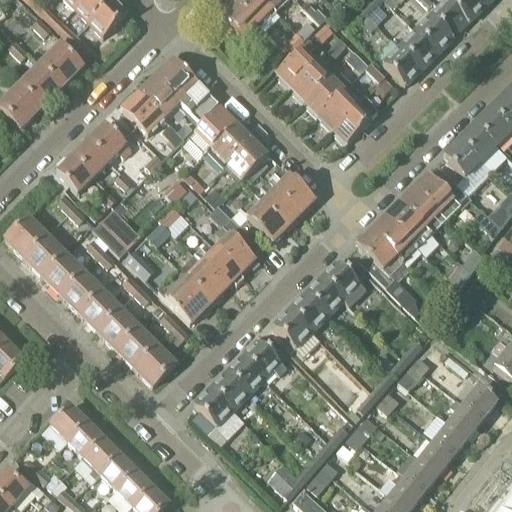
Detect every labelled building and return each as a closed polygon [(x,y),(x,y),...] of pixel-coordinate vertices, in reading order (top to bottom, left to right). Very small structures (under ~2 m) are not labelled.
[(29,0),(19,0),(18,1),(34,16),(40,10),(29,0)] [(57,0),(69,11),(80,0),(57,0)] [(105,0),(80,0),(69,11),(85,27),(108,3),(105,0)] [(255,0),(234,0),(229,6),(255,31),(271,15),(255,0)] [(285,0),(255,0),(271,15),(285,0)] [(375,0),(373,0),(359,14),(376,30),(381,36),(390,28),(383,21),(390,14),(375,0)] [(375,0),(390,14),(404,0),(375,0)] [(422,0),(412,0),(425,13),(431,8),(422,0)] [(471,0),(449,0),(436,13),(456,33),(463,26),(466,28),(483,12),(471,0)] [(494,0),(471,0),(483,12),(494,0)] [(108,3),(85,27),(101,43),(125,19),(108,3)] [(255,31),(229,6),(213,22),(248,57),(259,47),(256,44),(262,38),(255,31)] [(40,10),(34,16),(50,31),(56,25),(40,10)] [(347,23),(354,15),(349,10),(341,17),(347,23)] [(456,33),(436,13),(412,37),(435,59),(451,43),(448,41),(456,33)] [(376,30),(359,14),(343,30),(351,38),(360,28),(369,37),(376,30)] [(30,31),(41,43),(49,35),(37,24),(30,31)] [(72,40),(56,25),(50,31),(66,46),(72,40)] [(294,38),(301,46),(313,35),(305,27),(294,38)] [(320,43),(329,35),(324,30),(316,38),(320,43)] [(435,59),(412,37),(407,32),(392,48),(397,53),(419,75),(435,59)] [(301,46),(294,38),(277,55),(285,62),(301,46)] [(89,56),(72,40),(66,46),(83,62),(89,56)] [(338,45),(330,53),(336,59),(344,51),(338,45)] [(5,53),(18,67),(26,60),(13,46),(5,53)] [(253,62),(263,72),(278,56),(269,46),(253,62)] [(313,69),(313,68),(306,62),(313,55),(305,48),(274,79),(279,84),(277,86),(285,94),(287,92),(289,94),(313,69)] [(41,66),(37,70),(59,93),(64,88),(80,73),(57,50),(41,66)] [(419,75),(397,53),(380,69),(402,92),(419,75)] [(352,58),(341,69),(346,74),(357,63),(352,58)] [(313,69),(289,94),(293,98),(291,100),(299,108),(301,106),(302,108),(327,83),(320,76),(327,69),(319,62),(313,68),(313,69)] [(170,65),(153,82),(179,107),(177,109),(197,129),(216,110),(170,65)] [(37,70),(16,91),(39,113),(59,93),(37,70)] [(383,83),(369,70),(363,75),(377,89),(383,83)] [(327,83),(302,108),(306,112),(304,114),(313,122),(315,120),(316,122),(347,90),(341,83),(333,76),(327,83)] [(179,107),(153,82),(137,98),(162,124),(177,109),(179,107)] [(381,102),(391,92),(383,84),(372,93),(381,102)] [(347,90),(316,122),(321,126),(319,128),(327,136),(329,134),(330,135),(355,110),(348,103),(354,97),(347,90)] [(511,90),(503,99),(511,108),(511,90)] [(16,91),(0,107),(0,115),(19,134),(39,113),(16,91)] [(162,124),(137,98),(120,115),(145,141),(162,124)] [(511,108),(503,99),(488,115),(509,136),(511,132),(511,108)] [(355,110),(330,135),(335,140),(333,142),(341,150),(343,148),(345,150),(376,118),(368,111),(361,103),(355,110)] [(210,157),(235,132),(217,114),(192,139),(192,140),(185,147),(201,162),(208,155),(210,157)] [(509,136),(488,115),(472,130),(493,151),(509,136)] [(103,129),(86,146),(108,167),(116,159),(121,164),(129,155),(103,129)] [(184,129),(174,138),(182,145),(191,136),(184,129)] [(493,151),(472,130),(457,146),(478,167),(493,151)] [(182,145),(174,138),(168,131),(160,138),(174,152),(182,145)] [(252,149),(235,132),(210,157),(227,174),(252,149)] [(86,146),(70,162),(92,183),(108,167),(86,146)] [(478,167),(457,146),(441,162),(453,174),(448,179),(457,188),(478,167)] [(265,162),(252,149),(227,174),(240,187),(244,182),(249,187),(266,171),(261,166),(265,162)] [(124,184),(130,190),(133,193),(160,166),(154,161),(136,178),(133,175),(124,184)] [(92,183),(70,162),(54,178),(75,199),(92,183)] [(273,195),(298,220),(299,219),(301,221),(309,212),(307,210),(312,206),(280,174),(273,181),(280,188),(273,195)] [(411,195),(443,227),(457,213),(460,216),(469,207),(437,174),(428,183),(426,181),(420,186),(419,184),(410,192),(412,194),(411,195)] [(130,190),(124,184),(118,179),(112,185),(123,196),(130,190)] [(172,209),(185,196),(175,187),(162,199),(172,209)] [(298,220),(273,195),(266,189),(259,195),(266,202),(259,209),(284,233),(287,235),(295,226),(293,224),(298,220)] [(213,212),(223,204),(213,194),(204,202),(213,212)] [(115,206),(103,195),(97,201),(109,213),(115,206)] [(443,227),(411,195),(407,199),(405,197),(396,206),(398,208),(397,209),(429,240),(443,227)] [(509,214),(511,211),(511,204),(509,201),(503,207),(509,214)] [(66,219),(73,213),(63,203),(56,209),(66,219)] [(246,225),(237,233),(252,248),(253,247),(261,239),(270,248),(271,247),(273,249),(281,241),(279,238),(284,233),(259,209),(252,203),(238,217),(246,225)] [(429,240),(397,209),(393,214),(391,211),(382,220),(384,222),(383,223),(415,254),(422,247),(429,240)] [(99,221),(88,211),(83,216),(94,226),(99,221)] [(159,229),(165,235),(178,222),(169,212),(156,225),(159,229)] [(252,248),(237,233),(216,212),(207,221),(220,234),(213,241),(220,248),(213,255),(240,282),(250,272),(252,274),(258,269),(251,262),(259,253),(253,247),(252,248)] [(73,213),(66,219),(77,229),(83,223),(73,213)] [(479,216),(471,224),(482,234),(490,227),(479,216)] [(21,264),(44,242),(25,223),(2,245),(21,264)] [(415,254),(383,223),(379,227),(377,225),(368,234),(370,236),(370,237),(401,268),(415,254)] [(90,235),(118,263),(126,254),(99,227),(90,235)] [(165,235),(159,229),(145,242),(155,253),(169,240),(165,235)] [(401,268),(370,237),(365,241),(363,239),(353,249),(363,259),(356,266),(384,294),(406,315),(415,306),(397,287),(408,276),(400,269),(401,268)] [(62,260),(44,242),(21,264),(40,283),(62,260)] [(511,250),(504,243),(488,262),(499,271),(511,255),(511,250)] [(95,264),(102,256),(91,246),(84,254),(95,264)] [(460,271),(470,277),(480,263),(471,254),(460,271)] [(122,265),(144,286),(153,277),(132,255),(122,265)] [(199,256),(192,263),(224,295),(229,290),(231,291),(240,282),(213,255),(206,263),(199,256)] [(113,267),(102,256),(95,264),(106,275),(113,267)] [(81,278),(62,260),(40,283),(58,301),(81,278)] [(499,271),(488,262),(483,268),(476,281),(485,288),(499,271)] [(224,295),(192,263),(185,269),(178,276),(212,310),(221,300),(220,299),(224,295)] [(335,268),(319,283),(341,306),(342,305),(348,311),(363,296),(335,268)] [(458,269),(447,285),(459,293),(470,277),(460,271),(458,269)] [(212,310),(178,276),(156,299),(188,330),(201,318),(202,319),(212,310)] [(81,278),(58,301),(76,319),(99,297),(81,278)] [(132,300),(139,292),(128,282),(121,290),(132,300)] [(341,306),(319,283),(303,299),(325,322),(341,306)] [(459,293),(447,285),(435,304),(447,312),(459,293)] [(150,303),(139,292),(132,300),(142,311),(150,303)] [(468,294),(455,310),(466,319),(479,304),(468,294)] [(118,315),(99,297),(76,319),(95,338),(118,315)] [(325,322),(303,299),(287,315),(310,338),(325,322)] [(136,333),(118,315),(95,338),(113,356),(136,333)] [(310,338),(287,315),(271,332),(293,354),(310,338)] [(169,337),(176,330),(166,321),(159,327),(169,337)] [(186,341),(176,330),(169,337),(180,347),(186,341)] [(136,333),(113,356),(132,374),(154,352),(136,333)] [(239,363),(262,385),(270,377),(275,382),(283,374),(256,347),(239,363)] [(414,347),(399,364),(406,370),(421,353),(414,347)] [(21,367),(4,350),(0,354),(0,384),(2,386),(21,367)] [(173,370),(154,352),(132,374),(151,393),(173,370)] [(511,354),(509,352),(492,373),(511,388),(511,385),(511,354)] [(392,368),(382,359),(372,369),(382,378),(392,368)] [(262,385),(239,363),(223,379),(246,401),(262,385)] [(399,364),(384,380),(391,387),(406,370),(399,364)] [(410,371),(421,381),(427,374),(416,364),(410,371)] [(421,381),(410,371),(405,377),(416,387),(421,381)] [(246,401),(223,379),(207,395),(230,417),(246,401)] [(391,387),(384,380),(369,397),(376,404),(391,387)] [(461,411),(481,427),(495,409),(475,393),(461,411)] [(230,417),(207,395),(191,411),(214,433),(230,417)] [(376,404),(369,397),(354,414),(362,420),(376,404)] [(387,399),(381,406),(391,415),(397,408),(387,399)] [(391,415),(381,406),(375,412),(385,421),(391,415)] [(481,427),(461,411),(446,430),(466,445),(481,427)] [(65,450),(85,430),(68,413),(41,441),(57,457),(64,449),(65,450)] [(101,446),(85,430),(65,450),(81,466),(101,446)] [(446,430),(431,448),(451,464),(466,445),(446,430)] [(325,449),(331,455),(346,438),(339,432),(325,449)] [(355,434),(349,441),(360,450),(366,443),(355,434)] [(360,450),(349,441),(344,448),(355,457),(360,450)] [(117,462),(101,446),(81,466),(97,482),(117,462)] [(431,448),(417,466),(437,482),(451,464),(431,448)] [(325,449),(310,466),(316,472),(331,455),(325,449)] [(133,479),(117,462),(97,482),(114,498),(133,479)] [(32,481),(37,475),(27,466),(21,472),(32,481)] [(316,472),(310,466),(295,483),(301,489),(316,472)] [(417,466),(403,484),(422,500),(437,482),(417,466)] [(325,468),(319,475),(330,484),(336,477),(325,468)] [(37,475),(32,481),(43,490),(48,484),(37,475)] [(330,484),(319,475),(314,482),(324,491),(330,484)] [(4,478),(0,482),(0,495),(15,508),(20,501),(28,508),(36,499),(38,495),(18,478),(12,485),(4,478)] [(132,511),(149,495),(133,479),(114,498),(127,511),(132,511)] [(301,489),(295,483),(281,499),(279,497),(271,505),(277,511),(285,504),(287,506),(301,489)] [(403,484),(388,503),(399,511),(412,511),(422,500),(403,484)] [(0,495),(0,511),(11,511),(15,508),(0,495)] [(65,510),(72,503),(62,495),(56,501),(65,510)] [(149,495),(132,511),(165,511),(166,511),(149,495)] [(293,511),(317,511),(301,497),(290,509),(293,511)] [(511,511),(511,500),(502,511),(511,511)] [(80,511),(81,511),(72,503),(65,510),(68,511),(80,511)] [(399,511),(388,503),(380,511),(399,511)]
